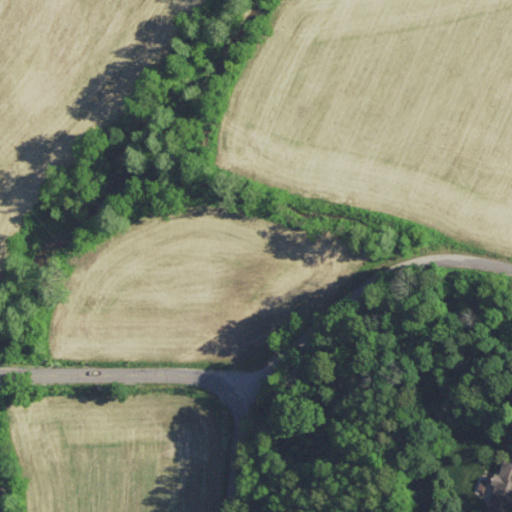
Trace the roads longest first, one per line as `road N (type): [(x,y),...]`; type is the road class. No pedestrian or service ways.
road 1 (residential): [(246,394),(321,317),(397,263),(511,274)]
road 2 (residential): [(246,394),(210,380),(0,368)]
